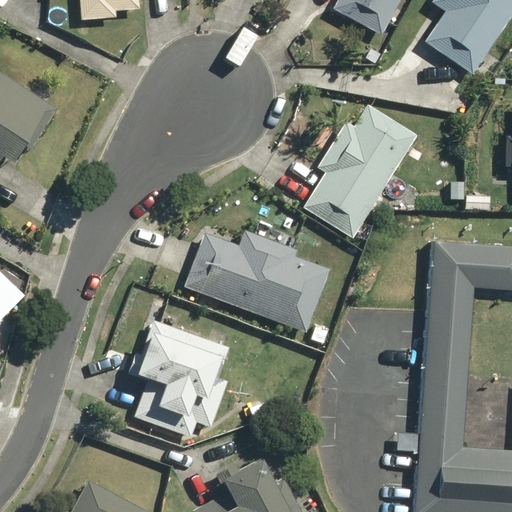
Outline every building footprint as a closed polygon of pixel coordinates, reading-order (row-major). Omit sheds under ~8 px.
[(72,0),(74,24),(109,21),(109,16),(133,14),(131,0),(72,0)] [(334,0),(327,13),(375,39),(396,0),(334,0)] [(511,9),(511,0),(430,0),(426,8),(438,16),(418,47),(466,79),(511,9)] [(52,112),(0,78),(0,171),(5,164),(13,170),(52,112)] [(511,107),(510,108),(510,141),(499,141),(499,171),(511,171),(511,107)] [(297,213),(346,243),(410,142),(361,111),(347,132),(339,127),(310,173),(319,178),(297,213)] [(461,180),(444,179),(443,205),(459,206),(461,180)] [(502,185),(474,183),(472,201),(501,203),(502,185)] [(197,237),(177,291),(300,337),(323,274),(288,261),(290,255),(238,235),(232,250),(197,237)] [(511,252),(426,246),(412,438),(392,437),(390,455),(411,456),(406,511),(511,511),(511,424),(510,456),(454,452),(466,293),(511,296),(511,252)] [(139,390),(128,421),(185,441),(190,426),(205,432),(221,386),(212,382),(223,352),(144,324),(132,358),(128,356),(120,378),(125,380),(123,385),(139,390)] [(215,502),(193,511),(291,511),(277,483),(266,488),(254,464),(232,475),(230,469),(210,479),(214,486),(208,489),(215,502)] [(130,511),(80,486),(66,511),(130,511)]
